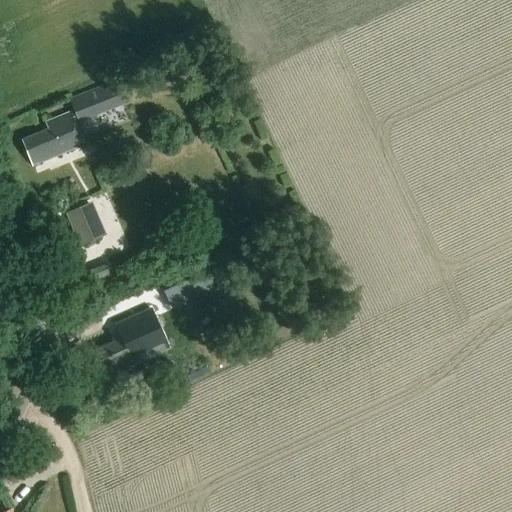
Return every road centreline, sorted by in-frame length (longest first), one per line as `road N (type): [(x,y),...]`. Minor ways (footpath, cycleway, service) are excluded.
road 1 (unclassified): [(0,432),(20,403),(36,337),(21,247),(0,196)]
road 2 (track): [(20,403),(64,445),(81,511)]
